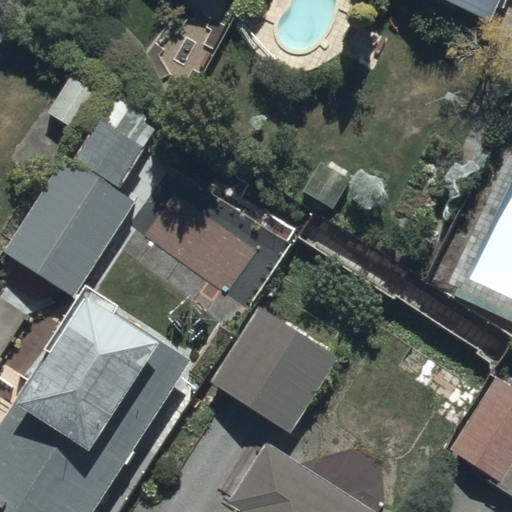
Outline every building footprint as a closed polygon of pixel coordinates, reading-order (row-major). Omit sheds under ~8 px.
[(447,0),(491,20),(500,0),(447,0)] [(74,161),(65,156),(9,252),(78,292),(132,200),(120,194),(162,122),(121,98),(105,126),(97,121),(74,161)] [(90,511),(192,354),(89,288),(0,426),(0,511),(90,511)] [(337,353),(256,306),(213,381),(293,428),(337,353)] [(511,383),(498,375),(452,450),(499,479),(495,485),(511,495),(511,383)] [(378,511),(270,442),(230,504),(242,511),(241,511),(378,511)]
